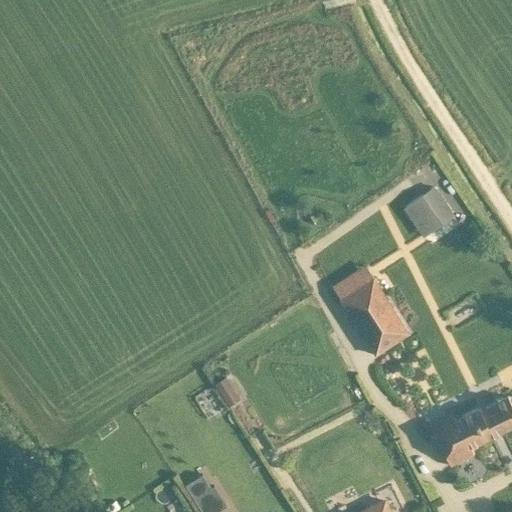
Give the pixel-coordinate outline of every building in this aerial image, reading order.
[(456,214),(436,184),(406,203),(427,234),(456,214)] [(414,329),(368,260),(334,283),(381,351),(414,329)] [(215,369),(202,377),(216,399),(229,391),(215,369)] [(511,428),(511,393),(511,391),(458,415),(454,407),(430,418),(451,463),(482,448),(480,443),(511,428)] [(392,511),(384,496),(353,511),(392,511)] [(160,511),(178,511),(169,499),(157,508),(160,511)]
